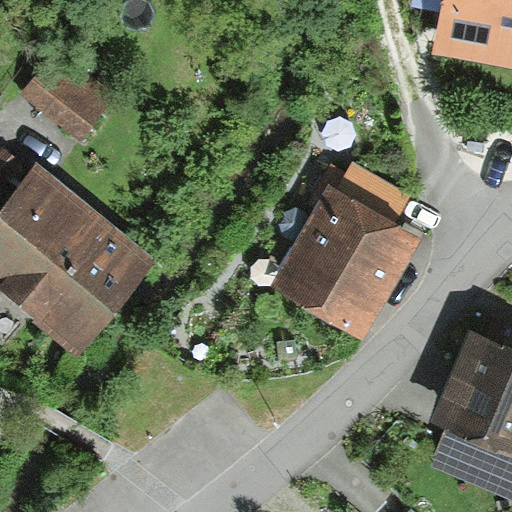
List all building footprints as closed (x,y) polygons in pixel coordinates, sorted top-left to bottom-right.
[(511,0),(461,0),(453,42),(511,53),(511,0)] [(13,98),(75,141),(112,88),(50,45),(13,98)] [(332,212),(281,272),(341,323),(394,261),(362,234),(395,194),(351,157),(316,199),(332,212)] [(38,194),(0,238),(0,282),(71,342),(130,272),(38,194)] [(442,452),(511,482),(511,327),(499,322),(442,452)]
